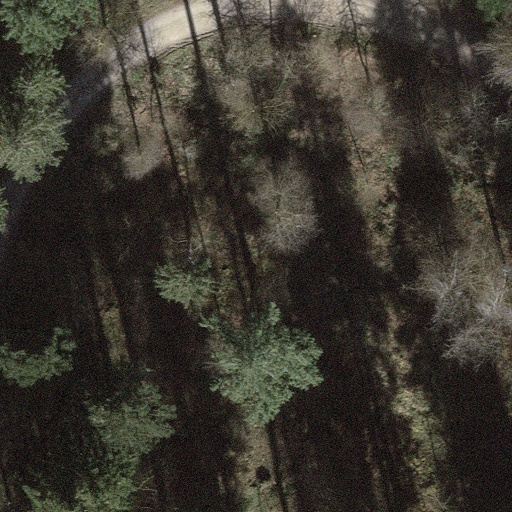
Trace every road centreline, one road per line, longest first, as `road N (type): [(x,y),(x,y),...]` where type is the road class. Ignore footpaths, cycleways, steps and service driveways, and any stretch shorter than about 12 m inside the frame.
road 1 (track): [(0,221),(38,143),(81,85),(127,48),(277,0)]
road 2 (track): [(315,0),(349,4),(511,61)]
